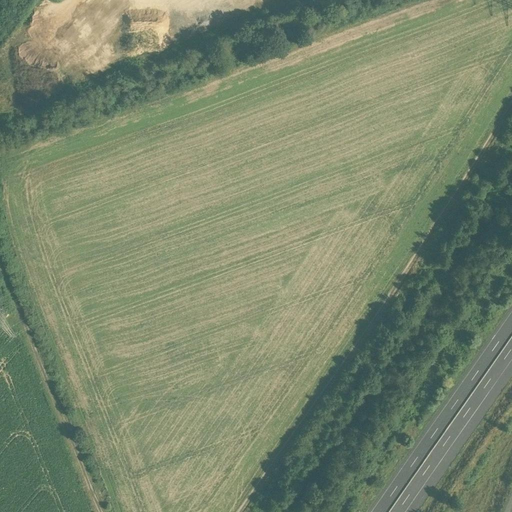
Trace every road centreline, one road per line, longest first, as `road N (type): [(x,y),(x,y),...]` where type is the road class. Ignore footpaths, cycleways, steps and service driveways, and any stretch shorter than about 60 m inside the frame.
road 1 (track): [(241,511),(511,107)]
road 2 (track): [(0,155),(404,0)]
road 3 (track): [(99,511),(0,265)]
